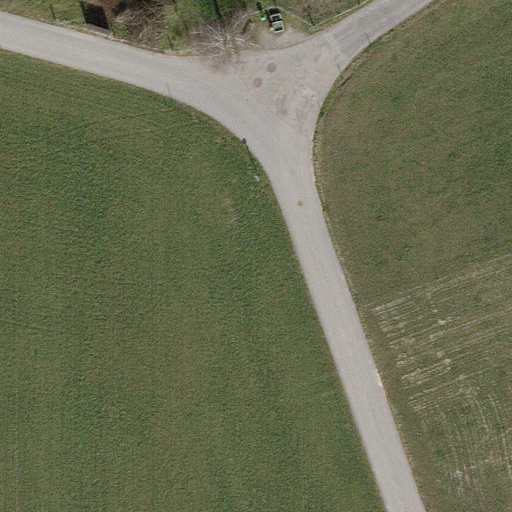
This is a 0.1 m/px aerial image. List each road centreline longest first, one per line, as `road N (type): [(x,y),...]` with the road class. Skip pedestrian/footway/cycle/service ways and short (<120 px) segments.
road 1 (unclassified): [(407,511),(267,102)]
road 2 (unclassified): [(267,102),(0,28)]
road 3 (unclassified): [(408,0),(267,102)]
